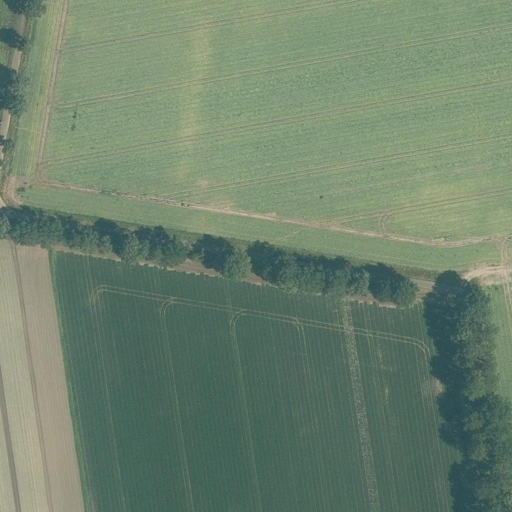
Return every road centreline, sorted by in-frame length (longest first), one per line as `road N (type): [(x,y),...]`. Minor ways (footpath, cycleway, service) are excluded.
road 1 (unclassified): [(0,208),(457,291),(470,312),(501,511)]
road 2 (unclassified): [(0,158),(26,0)]
